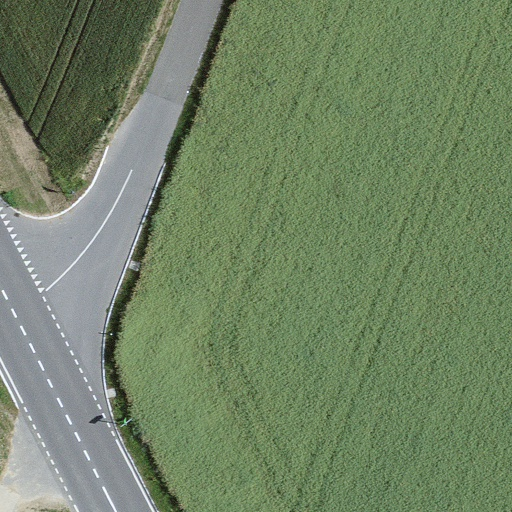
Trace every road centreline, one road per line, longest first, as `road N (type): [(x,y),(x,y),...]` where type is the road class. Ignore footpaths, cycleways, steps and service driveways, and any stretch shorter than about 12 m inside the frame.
road 1 (unclassified): [(13,312),(54,283),(105,221),(202,0)]
road 2 (secondary): [(116,511),(13,312)]
